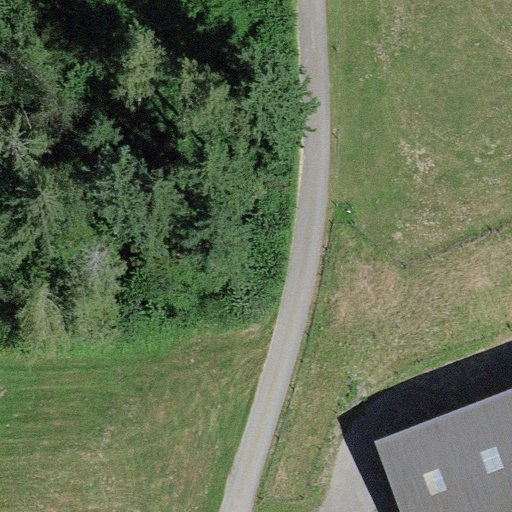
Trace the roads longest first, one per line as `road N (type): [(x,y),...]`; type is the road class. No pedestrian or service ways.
road 1 (track): [(236,511),(299,294),(312,202),(314,0)]
road 2 (track): [(511,373),(382,422),(358,455),(338,511)]
